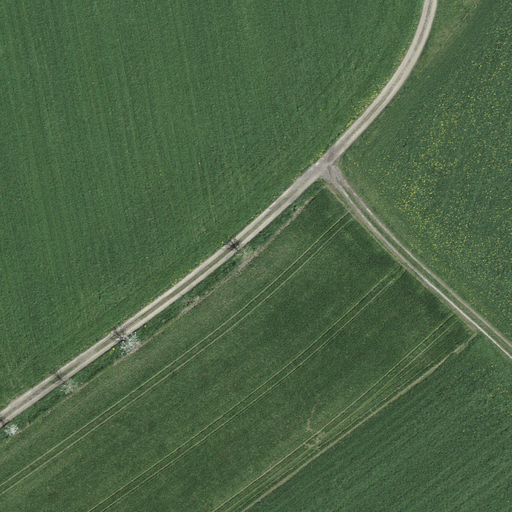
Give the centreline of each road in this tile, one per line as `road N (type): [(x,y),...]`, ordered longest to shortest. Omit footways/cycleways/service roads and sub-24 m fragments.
road 1 (track): [(431,0),(406,67),(320,165),(206,269),(0,420)]
road 2 (track): [(320,165),(511,354)]
